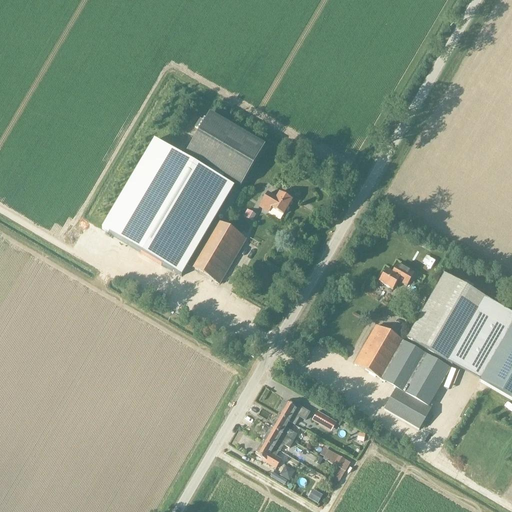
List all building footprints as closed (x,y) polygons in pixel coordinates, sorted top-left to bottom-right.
[(200,132),(186,156),(208,169),(224,179),(240,188),(264,149),(209,116),(205,124),(200,121),(194,129),(200,132)] [(154,143),(101,231),(180,278),(187,266),(214,221),(233,190),(221,183),(224,179),(208,169),(206,174),(154,143)] [(283,215),(292,200),(279,193),(275,198),(267,193),(263,201),(271,206),(270,208),(283,215)] [(252,221),(256,214),(246,209),(242,216),(252,221)] [(79,227),(87,230),(92,221),(84,217),(79,227)] [(245,239),(214,221),(187,266),(218,285),(245,239)] [(378,281),(392,289),(397,281),(406,286),(413,273),(397,264),(392,272),(385,269),(378,281)] [(443,275),(406,339),(451,365),(489,301),(470,290),(473,285),(465,280),(462,285),(443,275)] [(511,321),(478,381),(511,400),(511,321)] [(376,326),(354,364),(380,379),(396,388),(384,409),(418,429),(431,408),(427,406),(450,368),(401,341),(376,326)] [(285,403),(277,416),(288,422),(294,426),(299,417),(305,420),(308,415),(309,413),(293,403),(292,407),(285,403)] [(336,423),(317,412),(311,421),(331,432),(336,423)] [(277,416),(270,429),(281,435),(286,438),(293,443),(296,437),(284,430),(288,422),(277,416)] [(270,429),(262,442),(279,452),(280,452),(284,446),(289,449),(293,443),(286,438),(281,435),(270,429)] [(357,431),(355,438),(363,441),(365,434),(357,431)] [(262,442),(254,455),(276,467),(277,468),(281,461),(276,458),(279,452),(262,442)] [(339,470),(344,473),(349,464),(337,457),(332,465),(339,469),(339,470)] [(294,471),(285,466),(278,477),(287,482),(294,471)] [(307,494),(317,501),(322,494),(312,487),(307,494)]
